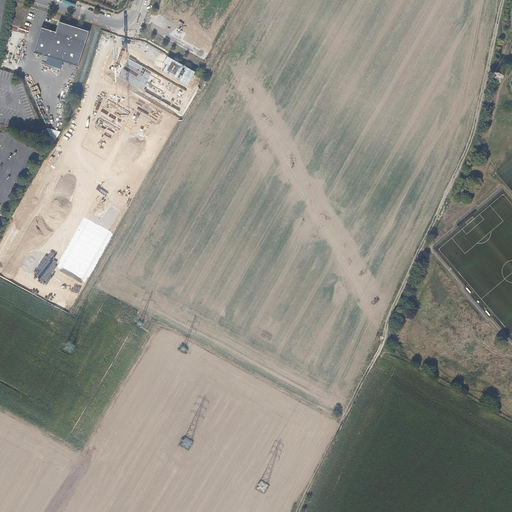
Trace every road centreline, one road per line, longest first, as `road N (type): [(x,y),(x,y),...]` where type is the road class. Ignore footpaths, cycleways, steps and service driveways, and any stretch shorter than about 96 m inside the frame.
road 1 (track): [(502,0),(473,137),(386,320),(382,350),(301,511)]
road 2 (track): [(19,420),(76,445),(158,323),(341,423)]
